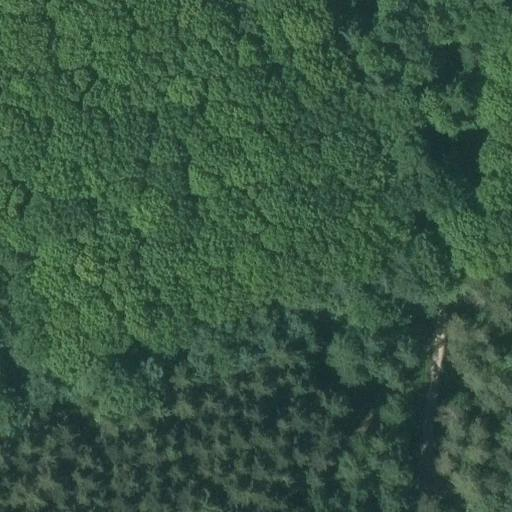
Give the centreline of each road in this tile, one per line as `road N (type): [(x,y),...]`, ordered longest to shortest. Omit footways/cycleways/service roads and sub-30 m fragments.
road 1 (track): [(463,235),(429,230),(164,322),(0,367)]
road 2 (track): [(463,235),(415,511)]
road 3 (track): [(511,21),(472,161),(463,235)]
